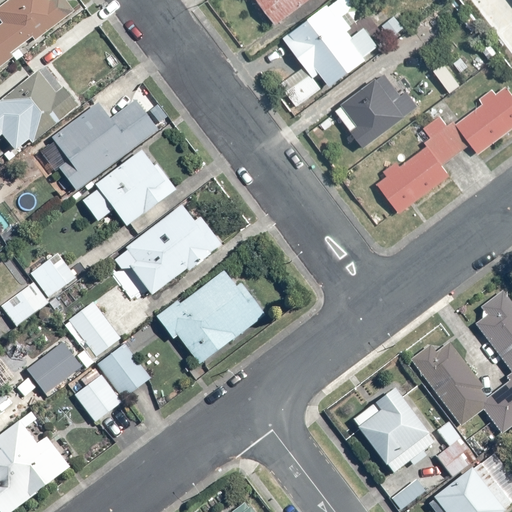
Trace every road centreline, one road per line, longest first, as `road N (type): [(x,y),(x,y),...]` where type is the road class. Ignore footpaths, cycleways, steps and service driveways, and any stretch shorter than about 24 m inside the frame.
road 1 (residential): [(377,304),(145,0)]
road 2 (residential): [(251,404),(109,511)]
road 3 (residential): [(511,204),(377,304)]
road 4 (residential): [(377,304),(251,404)]
road 5 (residential): [(334,511),(251,404)]
